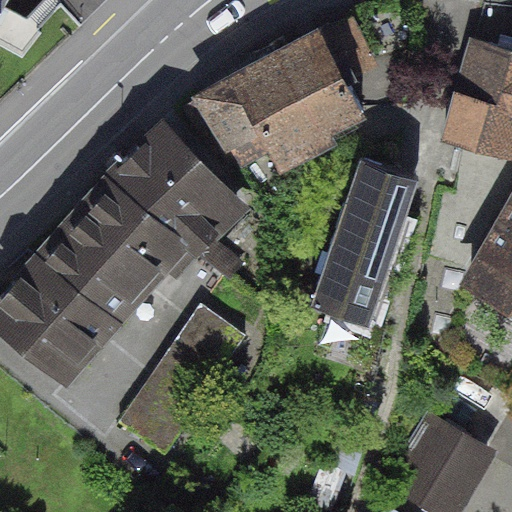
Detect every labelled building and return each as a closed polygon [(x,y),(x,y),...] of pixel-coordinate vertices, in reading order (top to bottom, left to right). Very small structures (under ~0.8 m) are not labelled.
[(302,25),(182,93),(232,181),(352,113),(302,25)] [(511,159),(511,47),(476,37),(446,141),(511,159)] [(146,123),(89,185),(172,260),(229,198),(146,123)] [(368,336),(416,176),(344,154),(295,314),(368,336)] [(89,185),(32,247),(116,322),(172,260),(89,185)] [(511,195),(498,218),(511,226),(511,195)] [(511,226),(498,218),(463,276),(511,305),(511,226)] [(32,247),(0,282),(0,331),(59,385),(116,322),(32,247)] [(250,332),(201,300),(119,424),(168,456),(250,332)] [(427,511),(459,511),(497,449),(430,410),(385,487),(427,511)]
